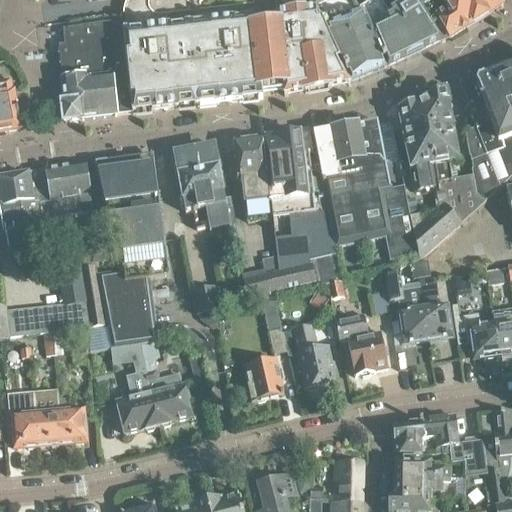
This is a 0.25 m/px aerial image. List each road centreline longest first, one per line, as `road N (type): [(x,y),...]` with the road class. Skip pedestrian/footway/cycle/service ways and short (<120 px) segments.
road 1 (residential): [(511,37),(403,92),(335,113),(0,160)]
road 2 (residential): [(0,496),(100,486),(377,418),(511,398)]
